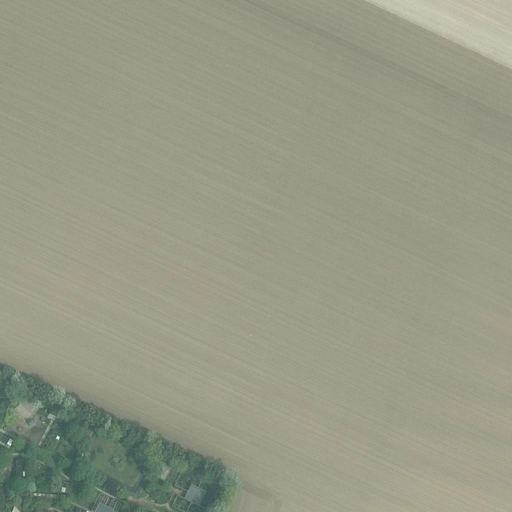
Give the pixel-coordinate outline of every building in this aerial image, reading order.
[(26,411),(40,403),(33,392),(19,401),(26,411)] [(15,400),(8,408),(13,413),(20,404),(15,400)] [(67,445),(74,449),(76,444),(65,439),(63,443),(67,444),(67,445)] [(171,459),(159,465),(163,473),(175,467),(171,459)] [(153,489),(149,496),(156,500),(160,493),(153,489)]
